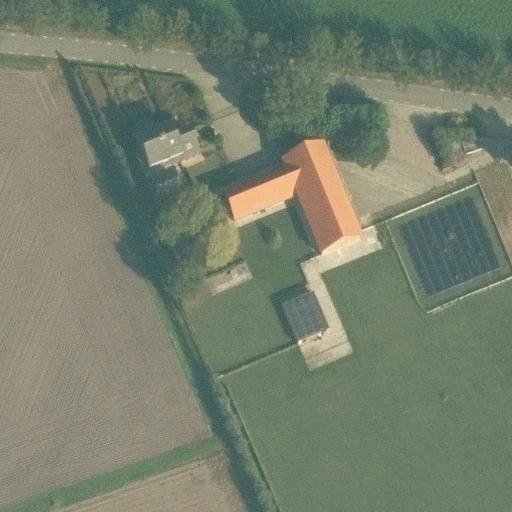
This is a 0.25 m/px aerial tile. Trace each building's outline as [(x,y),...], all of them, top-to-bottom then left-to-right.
[(177,137),(171,124),(152,131),(151,128),(147,130),(145,125),(134,130),(136,135),(132,136),(139,154),(134,156),(145,181),(199,159),(188,133),(177,137)] [(377,199),(455,417),(511,396),(511,182),(506,166),(437,190),(433,179),(377,199)] [(354,172),(310,172),(309,275),(354,275),(354,172)] [(282,176),(242,176),(242,209),(282,209),(282,176)] [(312,295),(281,308),(297,346),(322,336),(322,338),(325,336),(325,335),(328,334),(312,295)] [(303,511),(511,511),(511,422),(300,504),(303,511)]
